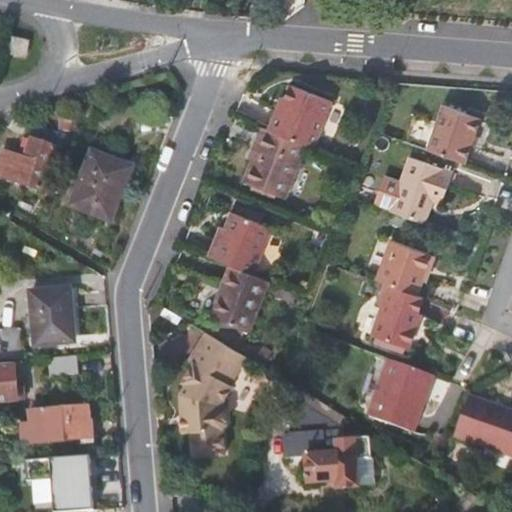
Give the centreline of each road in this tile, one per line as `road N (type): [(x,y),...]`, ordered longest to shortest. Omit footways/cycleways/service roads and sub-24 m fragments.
road 1 (residential): [(222,35),(128,284),(147,511)]
road 2 (tertiary): [(511,58),(222,35)]
road 3 (tertiary): [(48,84),(184,47),(186,30)]
road 4 (tertiary): [(186,30),(62,13)]
